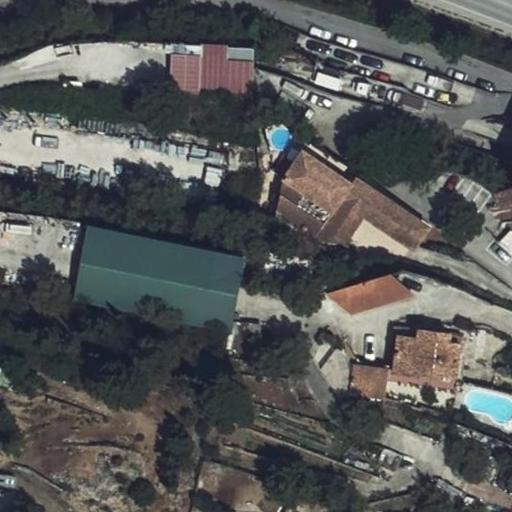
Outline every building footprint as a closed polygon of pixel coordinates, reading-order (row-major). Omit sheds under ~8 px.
[(205,53),(172,52),(171,90),(255,93),(256,44),(206,42),(205,53)] [(285,146),(267,181),(270,230),(277,230),(297,152),(285,146)] [(401,226),(413,199),(345,163),(340,174),(297,152),(277,230),(401,226)] [(233,331),(248,252),(89,223),(74,302),(233,331)] [(374,269),(321,296),(347,315),(399,287),(374,269)] [(511,278),(496,270),(488,287),(506,295),(511,281),(511,278)] [(398,320),(397,369),(429,369),(429,362),(457,363),(458,321),(398,320)] [(352,366),(352,397),(387,398),(388,366),(352,366)] [(0,511),(8,511),(4,479),(0,479),(0,511)]
